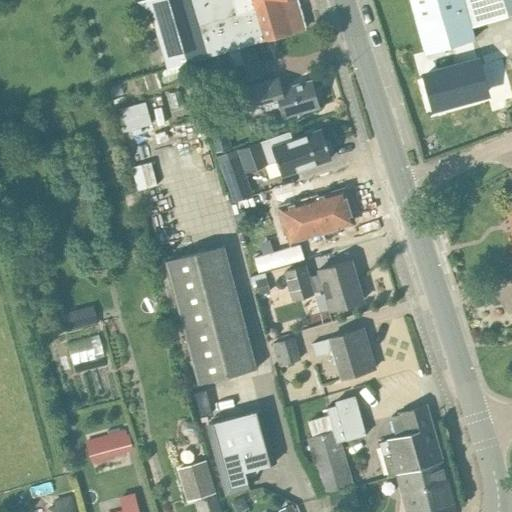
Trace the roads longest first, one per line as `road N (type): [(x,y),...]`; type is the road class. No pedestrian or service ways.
road 1 (tertiary): [(479,430),(402,189)]
road 2 (tertiary): [(402,189),(345,0)]
road 3 (residential): [(402,189),(511,140)]
